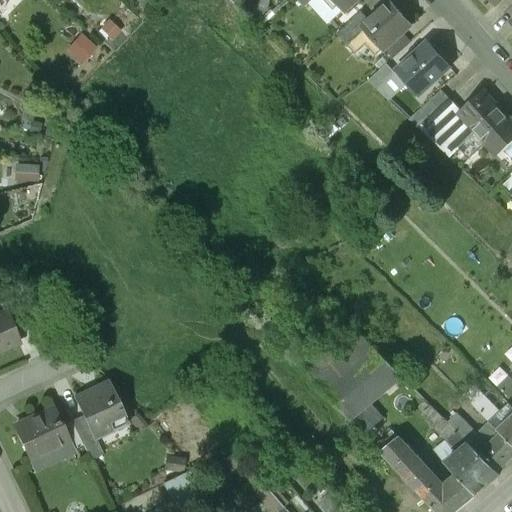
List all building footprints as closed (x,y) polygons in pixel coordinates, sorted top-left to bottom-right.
[(359,0),(332,0),(345,13),(359,0)] [(370,23),(363,30),(366,34),(384,53),(404,35),(413,27),(392,4),(370,23)] [(363,30),(370,23),(362,13),(338,35),(350,48),(366,34),(363,30)] [(71,48),(84,61),(98,47),(85,34),(71,48)] [(404,35),(384,53),(391,61),(411,43),(404,35)] [(429,45),(398,73),(418,96),(449,69),(429,45)] [(368,82),(379,92),(394,78),(385,67),(368,82)] [(420,127),(449,101),(442,92),(410,120),(419,130),(421,128),(420,127)] [(511,139),(511,125),(483,93),(461,113),(459,115),(475,133),(495,155),(511,139)] [(459,148),(475,133),(459,115),(461,113),(449,101),(420,127),(421,128),(453,159),(462,151),(459,148)] [(0,304),(4,314),(5,313),(12,328),(24,323),(13,299),(0,304)] [(4,314),(0,315),(0,350),(18,343),(12,328),(5,313),(4,314)] [(351,327),(301,368),(347,419),(400,375),(351,327)] [(511,383),(507,377),(497,386),(508,397),(511,393),(511,383)] [(105,382),(73,397),(82,416),(91,435),(93,434),(123,420),(105,382)] [(481,396),(472,406),(487,421),(496,412),(481,396)] [(51,407),(14,425),(31,461),(67,444),(69,444),(60,426),(51,407)] [(465,441),(468,439),(473,433),(454,415),(447,423),(465,441)] [(71,421),(83,445),(89,460),(102,454),(93,434),(91,435),(82,416),(71,421)] [(511,416),(497,431),(511,444),(511,416)] [(459,452),(468,443),(465,441),(447,423),(442,418),(434,427),(459,452)] [(60,426),(69,444),(67,444),(70,451),(83,445),(71,421),(60,426)] [(511,444),(497,431),(489,424),(477,436),(474,432),(473,433),(468,439),(499,468),(511,453),(511,444)] [(444,486),(392,431),(389,434),(392,437),(379,450),(437,511),(451,511),(462,504),(444,486)] [(500,474),(468,443),(459,452),(446,464),(457,476),(444,486),(462,504),(500,474)] [(288,511),(284,508),(267,487),(266,487),(236,451),(226,459),(249,486),(249,487),(261,501),(271,511),(288,511)] [(174,511),(178,511),(213,495),(193,470),(161,485),(174,511)] [(347,511),(332,494),(324,501),(332,511),(347,511)] [(300,511),(292,502),(284,508),(288,511),(300,511)]
